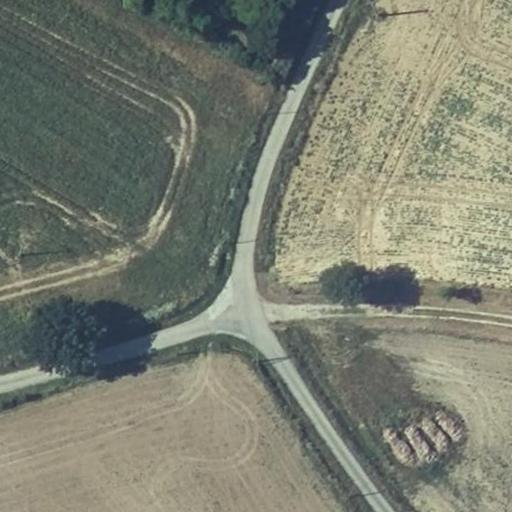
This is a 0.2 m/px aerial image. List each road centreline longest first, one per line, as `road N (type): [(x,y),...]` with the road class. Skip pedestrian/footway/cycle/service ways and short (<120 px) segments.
road 1 (tertiary): [(247,311),(244,255),(262,173),(335,0)]
road 2 (track): [(247,311),(405,309),(511,324)]
road 3 (unclassified): [(0,385),(247,311)]
road 4 (tertiary): [(386,511),(247,311)]
